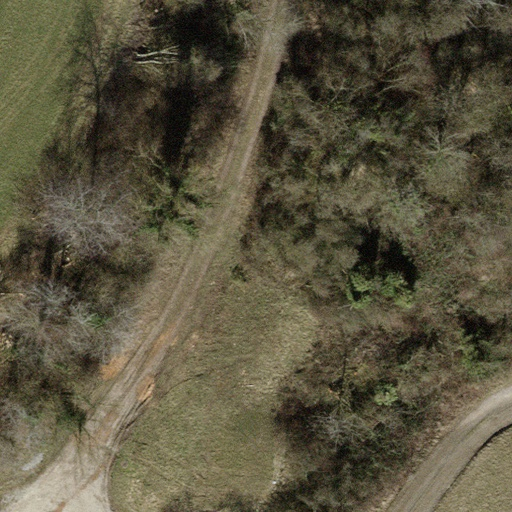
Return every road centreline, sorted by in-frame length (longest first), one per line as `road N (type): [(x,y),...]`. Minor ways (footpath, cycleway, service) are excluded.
road 1 (track): [(48,507),(177,320),(271,89),(293,0)]
road 2 (track): [(418,511),(481,427),(511,407)]
